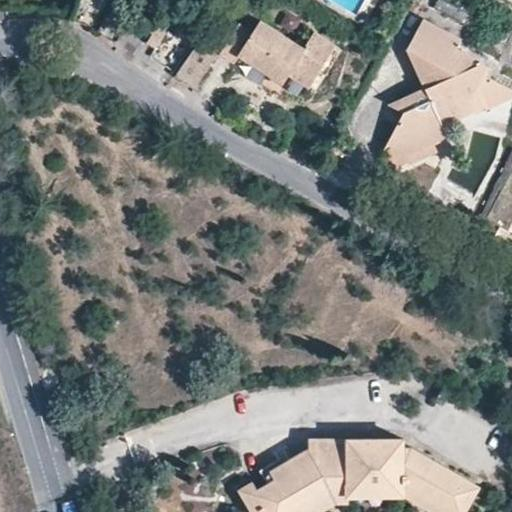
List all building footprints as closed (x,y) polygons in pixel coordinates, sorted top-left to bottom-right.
[(444,135),(438,122),(469,108),(466,103),(467,99),(473,88),(481,74),(486,65),(452,46),(456,38),(420,19),(404,47),(418,88),(406,93),(411,104),(401,109),(381,149),(396,158),(431,141),(444,135)] [(235,62),(240,55),(285,83),(290,75),(295,67),(315,78),(336,45),(317,33),(307,48),(262,20),(254,31),(241,24),(222,54),(235,62)] [(183,80),(194,87),(214,55),(214,54),(196,42),(175,74),(183,80)] [(309,87),(315,78),(295,67),(290,75),(309,87)] [(480,103),(482,109),(511,94),(511,90),(481,74),(473,88),(480,103)] [(469,108),(480,103),(473,88),(467,99),(466,103),(469,108)] [(411,104),(406,93),(387,101),(401,109),(411,104)] [(434,151),(431,141),(396,158),(403,162),(407,163),(434,151)] [(396,158),(381,149),(390,168),(403,162),(396,158)] [(406,446),(406,438),(321,439),(320,447),(311,447),(272,471),(277,480),(261,490),(254,494),(265,511),(303,511),(305,511),(346,486),(410,486),(454,511),(466,511),(467,510),(482,486),(414,446),(406,446)] [(311,439),(311,447),(320,447),(321,439),(311,439)] [(210,492),(240,465),(220,442),(190,469),(210,492)] [(253,511),(323,511),(348,497),(408,496),(434,511),(470,511),(467,510),(466,511),(454,511),(410,486),(346,486),(305,511),(303,511),(265,511),(254,494),(261,490),(255,481),(241,490),(253,511)]
